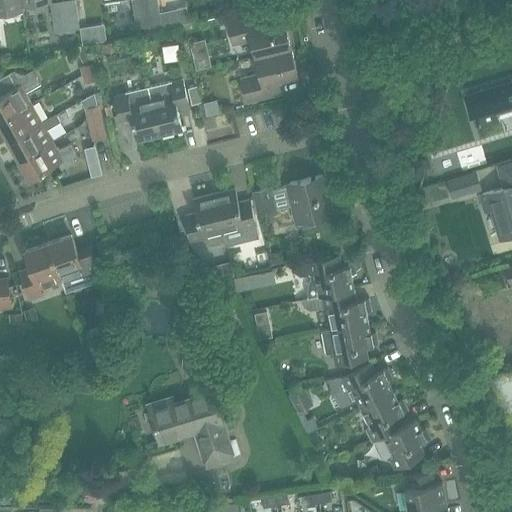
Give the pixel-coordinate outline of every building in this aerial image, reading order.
[(22,2),(21,0),(0,0),(0,10),(23,7),(22,2)] [(75,0),(68,0),(63,1),(67,30),(79,28),(75,0)] [(148,26),(144,0),(131,0),(136,27),(148,26)] [(157,0),(144,0),(148,26),(162,24),(157,0)] [(67,30),(63,1),(50,2),(55,32),(67,30)] [(252,40),(256,56),(291,48),(285,20),(260,26),(257,13),(227,20),(233,45),(252,40)] [(178,40),(181,55),(194,52),(191,38),(178,40)] [(291,48),(256,56),(260,73),(241,77),(248,102),(277,95),(273,81),(298,75),(291,48)] [(106,55),(95,58),(100,75),(111,72),(106,55)] [(80,67),(82,75),(95,72),(93,64),(80,67)] [(15,71),(7,76),(0,79),(0,121),(32,103),(27,94),(41,86),(33,72),(22,78),(18,76),(15,71)] [(95,72),(82,75),(84,83),(97,80),(95,72)] [(149,86),(162,136),(183,131),(177,108),(189,105),(183,78),(181,79),(182,80),(172,82),(172,80),(149,86)] [(472,114),(476,112),(480,126),(500,120),(497,107),(511,102),(511,81),(466,95),(472,114)] [(162,136),(149,86),(125,92),(126,94),(115,97),(121,121),(133,118),(134,122),(139,142),(162,136)] [(0,121),(0,126),(9,141),(43,122),(32,103),(0,121)] [(85,109),(87,118),(100,114),(98,106),(85,109)] [(9,141),(19,160),(53,141),(47,130),(61,121),(57,114),(43,122),(9,141)] [(100,114),(87,118),(88,121),(93,140),(106,137),(100,114)] [(53,141),(19,160),(30,179),(58,164),(62,169),(79,159),(70,144),(58,151),(53,141)] [(504,188),(482,195),(487,211),(493,209),(501,238),(511,234),(511,172),(505,175),(509,186),(504,188)] [(476,173),(448,181),(453,197),(481,189),(476,173)] [(328,194),(323,175),(290,183),(290,186),(271,191),(271,188),(252,192),(258,214),(295,205),(299,222),(336,213),(331,194),(328,194)] [(235,189),(216,194),(227,242),(234,241),(232,231),(256,225),(250,199),(238,202),(235,189)] [(226,242),(227,242),(216,194),(193,199),(197,213),(185,216),(191,241),(204,238),(205,240),(206,241),(207,242),(208,243),(209,244),(211,245),(212,245),(214,245),(226,242)] [(72,235),(49,243),(62,279),(75,275),(78,283),(99,276),(89,247),(88,247),(89,252),(79,255),(72,235)] [(62,279),(49,243),(26,251),(33,272),(22,275),(21,270),(20,271),(30,300),(42,296),(39,287),(62,279)] [(308,294),(309,298),(320,295),(320,294),(354,287),(352,278),(357,276),(355,264),(336,268),(334,256),(293,264),(294,270),(301,275),(310,273),(311,275),(311,278),(310,284),(308,290),(308,294)] [(273,269),(234,278),(237,291),(276,282),(273,269)] [(0,309),(10,308),(8,278),(6,278),(7,283),(0,283),(0,309)] [(329,306),(334,328),(368,321),(366,311),(371,310),(369,298),(351,301),(349,290),(354,289),(354,287),(320,294),(320,295),(309,298),(303,299),(304,305),(311,310),(329,306)] [(24,311),(28,323),(39,319),(35,307),(24,311)] [(368,321),(334,328),(334,329),(323,331),(327,353),(333,352),(335,365),(362,359),(360,347),(378,344),(376,332),(371,333),(368,321)] [(356,401),(359,406),(393,389),(389,381),(393,378),(388,367),(371,376),(366,364),(341,376),(346,387),(336,393),(343,408),(356,401)] [(291,394),(299,410),(314,403),(306,386),(291,394)] [(370,441),(381,435),(396,427),(392,418),(408,409),(403,398),(398,401),(393,389),(359,406),(369,426),(364,428),(370,441)] [(196,429),(200,443),(207,465),(232,458),(220,422),(221,422),(212,393),(174,405),(172,398),(149,406),(160,440),(196,429)] [(381,435),(391,455),(387,457),(394,470),(420,457),(414,446),(431,438),(426,427),(421,429),(416,418),(397,428),(396,427),(381,435)] [(403,489),(407,510),(446,503),(442,482),(435,484),(433,471),(405,477),(407,489),(403,489)] [(330,491),(317,493),(319,502),(331,500),(330,491)] [(285,493),(273,495),(275,505),(287,502),(285,493)] [(319,502),(317,493),(305,495),(307,504),(319,502)] [(275,505),(273,495),(261,498),(263,507),(275,505)] [(236,511),(236,503),(223,505),(223,511),(236,511)] [(440,511),(440,506),(446,505),(446,503),(407,510),(407,511),(412,511),(440,511)]
